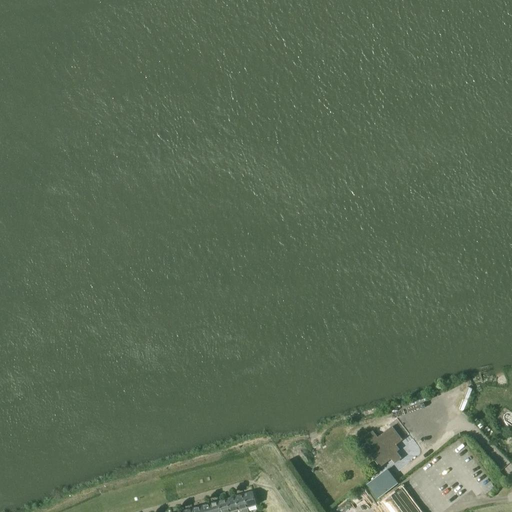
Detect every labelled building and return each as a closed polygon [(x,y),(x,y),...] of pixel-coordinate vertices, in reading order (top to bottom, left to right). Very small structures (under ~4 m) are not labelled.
[(371,432),(363,438),(373,451),(369,454),(379,467),(389,460),(393,465),(400,460),(391,448),(401,441),(391,428),(376,438),(371,432)] [(377,498),(398,483),(392,475),(387,469),(366,484),(377,498)] [(401,491),(383,504),(388,511),(417,511),(409,501),(402,492),(401,491)] [(252,492),(243,495),(248,511),(251,511),(249,507),(256,505),(252,492)] [(243,495),(235,497),(239,510),(239,511),(248,511),(243,495)] [(235,497),(226,499),(229,511),(232,511),(239,510),(235,497)] [(229,511),(226,499),(218,502),(220,511),(229,511)] [(220,511),(218,502),(209,504),(211,511),(220,511)]
